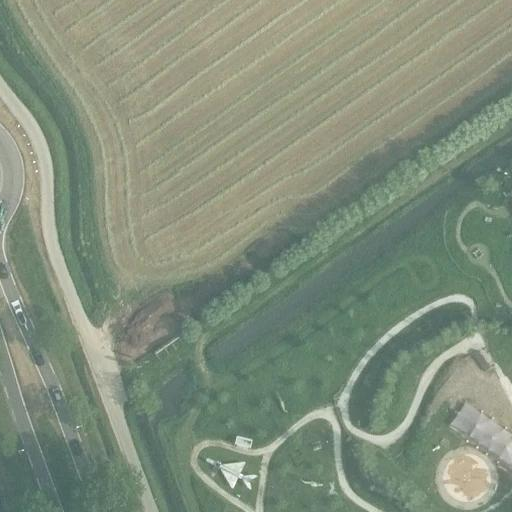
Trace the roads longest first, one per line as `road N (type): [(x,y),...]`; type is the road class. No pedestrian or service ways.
road 1 (unclassified): [(150,511),(50,244),(39,140),(0,85)]
road 2 (secondary): [(97,511),(0,264)]
road 3 (secondary): [(0,354),(55,511)]
